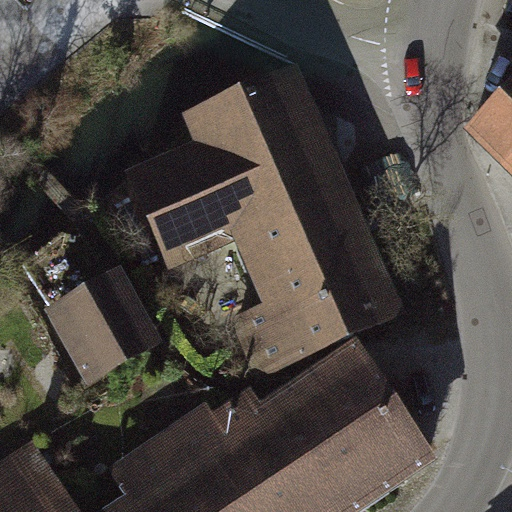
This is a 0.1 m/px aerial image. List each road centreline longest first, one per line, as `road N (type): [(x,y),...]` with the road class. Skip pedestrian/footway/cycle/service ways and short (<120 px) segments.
road 1 (residential): [(428,66),(445,142),(484,246),(504,342),(486,451),(474,490),(455,511)]
road 2 (tertiary): [(268,0),(428,66)]
